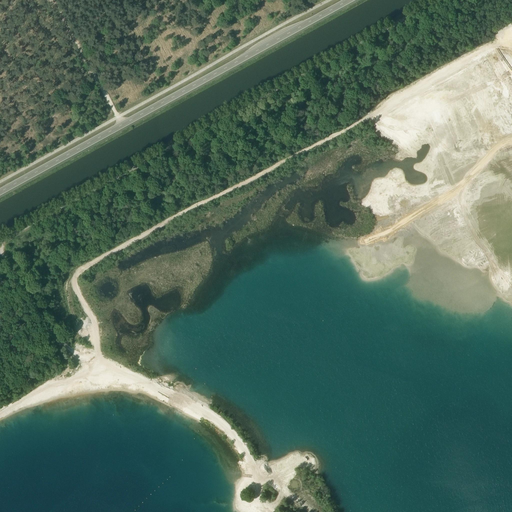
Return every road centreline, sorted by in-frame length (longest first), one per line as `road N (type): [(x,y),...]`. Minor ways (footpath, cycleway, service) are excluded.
road 1 (track): [(396,97),(79,271),(75,281),(97,350),(88,377),(52,386),(0,419)]
road 2 (unclassified): [(0,240),(438,0)]
road 3 (track): [(308,511),(194,406),(61,342),(0,251)]
road 4 (secondary): [(0,193),(350,0)]
